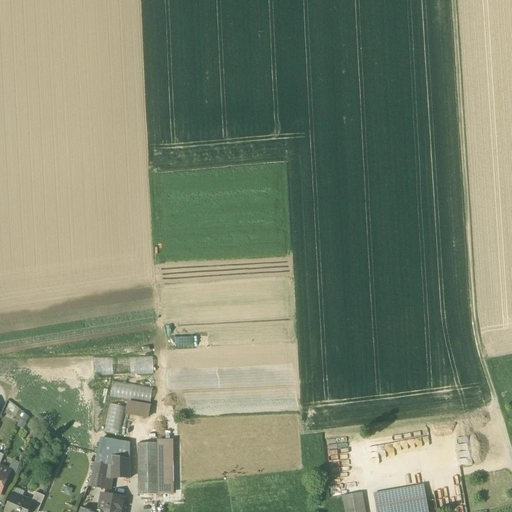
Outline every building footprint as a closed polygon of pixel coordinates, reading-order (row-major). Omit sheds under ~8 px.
[(154,356),(96,358),(96,374),(154,373),(154,356)] [(113,382),(111,396),(152,400),(153,386),(113,382)] [(128,403),(126,414),(149,418),(150,406),(128,403)] [(120,435),(126,407),(111,404),(105,431),(120,435)] [(24,429),(28,418),(22,413),(17,426),(24,429)] [(101,440),(97,454),(115,457),(122,459),(130,460),(130,445),(101,440)] [(138,444),(138,495),(159,495),(159,445),(159,444),(138,444)] [(170,444),(159,445),(159,495),(171,494),(170,444)] [(112,480),(114,480),(115,457),(97,454),(94,469),(93,476),(112,480)] [(114,480),(125,479),(122,459),(115,457),(114,480)] [(130,460),(122,459),(125,479),(130,479),(130,460)] [(7,478),(13,481),(20,464),(13,461),(9,471),(10,472),(7,478)] [(0,467),(0,494),(7,478),(10,472),(9,471),(0,467)] [(110,490),(112,480),(93,476),(89,486),(110,490)] [(374,494),(376,509),(411,503),(426,500),(424,486),(374,494)] [(73,490),(66,487),(64,494),(70,496),(73,490)] [(16,489),(13,495),(22,498),(25,492),(16,489)] [(30,510),(34,511),(38,511),(45,497),(36,493),(32,502),(33,503),(30,510)] [(343,497),(345,511),(364,511),(362,494),(343,497)] [(5,511),(28,511),(30,510),(33,503),(32,502),(22,498),(13,495),(5,511)] [(123,511),(125,499),(118,498),(118,500),(112,498),(102,497),(99,511),(123,511)] [(428,511),(426,500),(411,503),(412,511),(428,511)] [(376,511),(412,511),(411,503),(376,509),(376,511)]
